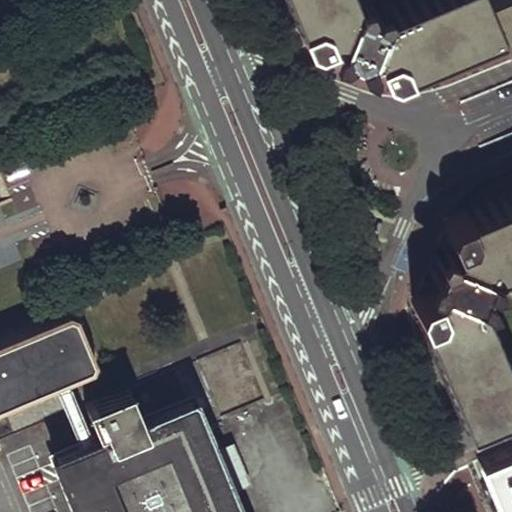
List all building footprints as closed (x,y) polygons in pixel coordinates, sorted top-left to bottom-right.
[(493,31),(480,0),(393,0),(377,7),(374,0),(372,0),(364,3),(359,13),(353,11),(358,3),(356,0),(280,0),(298,41),(341,58),(383,76),(493,31)] [(511,42),(511,0),(480,0),(493,31),(500,47),(511,42)] [(4,201),(0,202),(0,241),(19,233),(30,257),(51,261),(68,254),(74,255),(156,219),(141,184),(135,215),(124,191),(80,182),(74,169),(34,161),(9,172),(4,201)] [(511,257),(511,189),(441,219),(427,254),(429,259),(426,267),(421,268),(407,303),(459,425),(511,402),(511,383),(476,297),(483,295),(478,284),(468,280),(471,276),(479,280),(488,276),(485,269),(511,257)] [(0,403),(89,365),(91,359),(73,312),(64,309),(0,336),(0,403)] [(84,402),(97,434),(140,416),(127,385),(84,402)] [(97,434),(52,452),(76,511),(236,511),(227,490),(210,449),(188,397),(140,416),(97,434)] [(33,420),(48,416),(44,399),(6,409),(15,446),(38,440),(33,420)] [(230,440),(210,449),(227,490),(247,482),(230,440)] [(511,511),(511,442),(476,457),(498,511),(511,511)]
